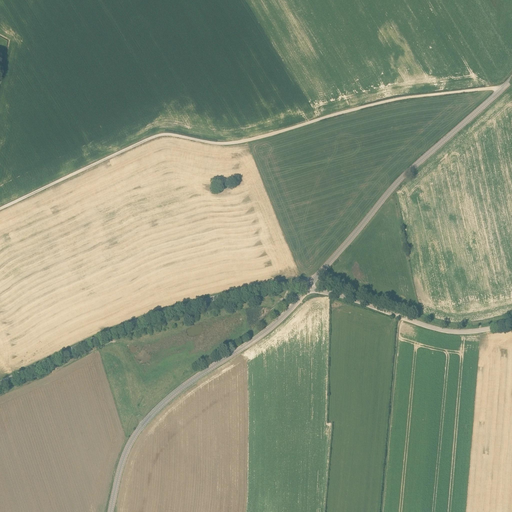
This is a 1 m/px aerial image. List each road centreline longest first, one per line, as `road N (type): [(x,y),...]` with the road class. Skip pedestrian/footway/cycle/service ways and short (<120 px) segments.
road 1 (track): [(503,88),(391,100),(231,143),(162,134),(0,208)]
road 2 (unclassified): [(0,382),(140,319),(264,286),(311,284)]
road 3 (tertiary): [(110,511),(124,453),(148,417),(265,331),(307,288)]
road 4 (tertiary): [(311,284),(391,188),(511,78)]
road 5 (unclassified): [(511,322),(453,331),(307,288)]
